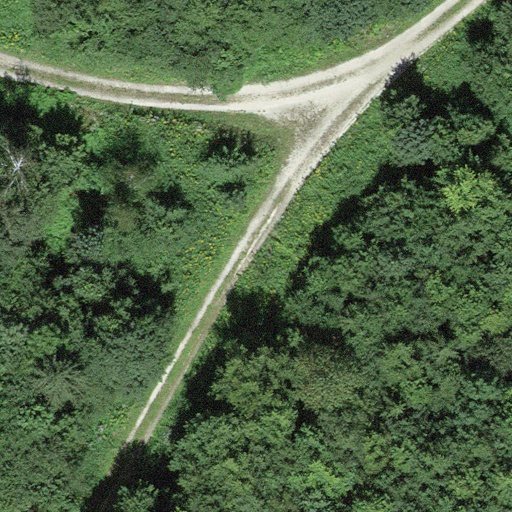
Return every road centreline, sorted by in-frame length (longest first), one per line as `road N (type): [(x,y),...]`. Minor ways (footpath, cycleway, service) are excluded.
road 1 (track): [(457,0),(316,118),(80,511)]
road 2 (track): [(0,64),(31,79),(316,118)]
